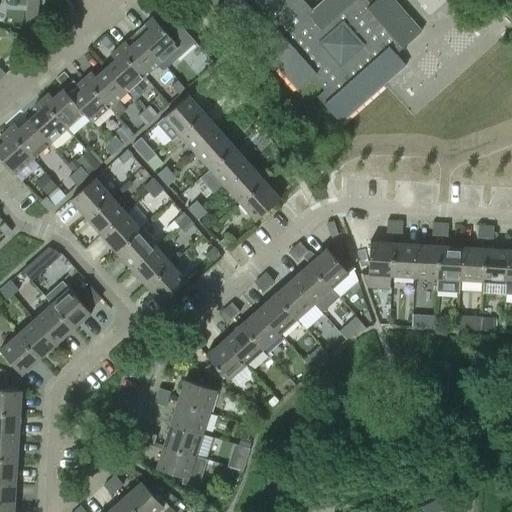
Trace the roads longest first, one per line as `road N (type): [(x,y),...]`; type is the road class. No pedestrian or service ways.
road 1 (residential): [(157,348),(315,209),(511,214)]
road 2 (residential): [(61,509),(49,486),(54,399),(61,384),(133,325)]
road 3 (residential): [(61,509),(122,458),(157,348)]
road 4 (residential): [(133,325),(58,237),(23,223),(0,198)]
road 5 (residential): [(0,104),(117,0)]
